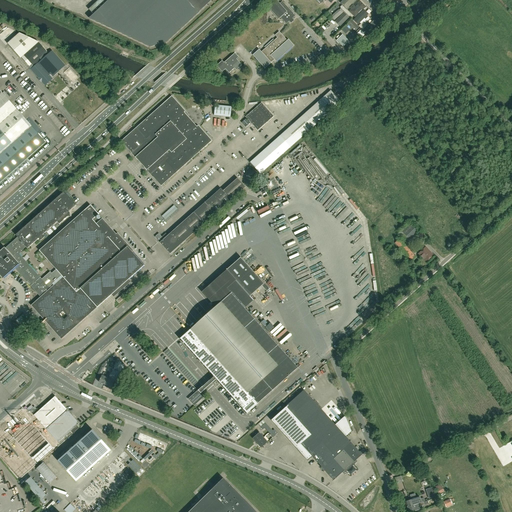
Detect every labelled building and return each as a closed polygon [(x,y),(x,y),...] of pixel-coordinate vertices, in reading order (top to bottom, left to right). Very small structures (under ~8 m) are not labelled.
[(181,0),(108,0),(89,18),(150,47),(167,42),(195,16),(181,0)] [(181,0),(195,16),(209,3),(211,0),(181,0)] [(280,4),(276,0),(268,7),(279,19),(281,18),(286,24),(295,16),(282,2),(280,4)] [(343,0),(340,3),(346,9),(355,0),(343,0)] [(360,0),(357,0),(348,10),(355,17),(366,5),(360,0)] [(339,10),(331,16),(334,21),(344,12),(345,12),(349,17),(351,15),(342,5),(340,7),(341,9),(339,10)] [(364,10),(354,20),(358,24),(368,14),(364,10)] [(340,27),(349,18),(344,12),(335,21),(340,27)] [(367,28),(370,31),(379,22),(376,19),(367,28)] [(363,21),(358,26),(352,20),(347,24),(355,32),(359,27),(360,28),(362,30),(367,25),(363,21)] [(346,34),(350,30),(346,26),(342,30),(346,34)] [(271,63),(269,61),(268,60),(272,57),(276,61),(293,45),(288,40),(287,41),(279,32),(275,35),(277,38),(261,52),(259,50),(253,55),(265,68),(271,63)] [(62,63),(52,51),(49,54),(39,43),(39,42),(19,33),(10,41),(24,56),(34,67),(31,70),(44,85),(52,78),(49,75),(50,74),(53,77),(65,66),(62,63)] [(238,57),(236,55),(235,53),(224,63),(222,61),(217,66),(222,72),(225,69),(229,73),(234,68),(236,70),(241,65),(236,59),(238,57)] [(0,183),(27,159),(30,163),(31,163),(49,146),(50,145),(51,144),(51,143),(51,142),(50,141),(49,139),(46,136),(44,137),(43,139),(26,120),(0,90),(0,183)] [(341,102),(331,91),(250,162),(260,174),(341,102)] [(136,128),(121,141),(161,186),(176,173),(212,141),(198,125),(197,127),(184,113),(185,111),(172,96),(136,128)] [(274,116),(261,103),(245,117),(258,131),(274,116)] [(230,117),(230,110),(231,107),(215,105),(214,115),(230,117)] [(225,129),(225,119),(216,119),(216,129),(225,129)] [(250,123),(246,119),(242,123),(246,127),(250,123)] [(238,156),(261,138),(252,127),(229,145),(238,156)] [(159,233),(155,237),(170,254),(245,187),(237,178),(223,191),(221,188),(167,236),(166,234),(162,237),(159,233)] [(108,225),(102,219),(98,223),(94,219),(99,214),(90,205),(84,211),(51,240),(50,241),(39,251),(46,259),(57,270),(52,274),(50,272),(43,279),(42,279),(40,277),(26,261),(20,254),(21,253),(21,252),(22,250),(26,247),(28,249),(39,239),(41,241),(45,237),(43,235),(57,222),(59,224),(68,217),(70,217),(70,216),(70,213),(69,212),(70,211),(76,206),(76,205),(74,202),(70,198),(65,192),(64,192),(64,191),(64,192),(16,235),(17,237),(0,252),(0,274),(3,278),(4,276),(5,275),(9,272),(14,268),(19,273),(20,272),(22,274),(21,275),(41,297),(31,305),(33,308),(44,320),(61,339),(101,304),(112,294),(130,278),(131,277),(144,266),(144,265),(132,252),(134,251),(118,233),(116,234),(111,228),(108,225)] [(411,223),(416,227),(420,223),(415,218),(411,223)] [(410,240),(419,232),(409,222),(401,230),(398,233),(405,241),(408,238),(410,240)] [(402,251),(412,260),(416,257),(406,247),(399,239),(395,243),(402,251)] [(427,261),(433,255),(425,247),(419,253),(427,261)] [(272,269),(274,268),(266,257),(264,258),(272,269)] [(227,270),(250,296),(264,284),(241,258),(227,270)] [(250,296),(227,270),(203,292),(216,306),(232,293),(245,308),(254,300),(250,296)] [(158,297),(171,285),(168,282),(156,295),(158,297)] [(216,306),(180,338),(180,339),(214,377),(216,379),(238,404),(247,414),(257,404),(298,368),(245,308),(232,293),(216,306)] [(119,303),(126,297),(123,294),(116,300),(119,303)] [(23,314),(16,320),(22,327),(29,322),(23,314)] [(193,386),(198,382),(168,349),(164,353),(193,386)] [(99,382),(105,385),(108,378),(102,375),(99,382)] [(203,390),(216,379),(214,377),(188,399),(194,405),(207,394),(203,390)] [(108,378),(105,385),(111,388),(114,381),(108,378)] [(311,435),(301,444),(312,456),(323,447),(328,453),(317,462),(333,480),(342,472),(344,474),(357,461),(356,460),(362,455),(304,390),(286,406),(311,435)] [(47,408),(31,422),(54,448),(78,427),(77,425),(77,426),(66,413),(67,412),(66,411),(65,412),(61,408),(62,407),(61,406),(60,407),(53,399),(45,405),(45,406),(47,408)] [(30,422),(13,437),(37,464),(54,449),(30,422)] [(265,423),(260,427),(263,430),(265,428),(269,433),(272,430),(265,423)] [(58,461),(76,481),(111,450),(110,450),(103,443),(103,442),(100,438),(99,439),(92,431),(93,430),(92,430),(58,461)] [(257,443),(264,437),(259,432),(252,438),(257,443)] [(13,437),(0,449),(0,456),(20,479),(37,464),(13,437)] [(261,448),(268,442),(264,437),(257,443),(261,448)] [(142,440),(139,443),(156,460),(159,457),(142,440)] [(137,445),(134,448),(151,465),(154,462),(137,445)] [(132,450),(129,453),(146,470),(149,467),(132,450)] [(133,460),(131,462),(139,470),(140,470),(142,473),(144,472),(143,471),(141,469),(133,460)] [(130,463),(128,465),(136,473),(139,476),(141,475),(140,474),(138,472),(130,463)] [(256,511),(223,478),(212,489),(188,511),(256,511)] [(435,486),(439,494),(444,491),(440,484),(435,486)] [(429,499),(436,496),(433,487),(426,489),(429,499)] [(412,499),(405,502),(407,507),(422,503),(420,497),(412,500),(412,499)] [(446,507),(452,504),(450,499),(444,502),(446,507)] [(422,503),(407,507),(408,511),(412,511),(419,510),(418,507),(424,505),(423,502),(422,503)]
